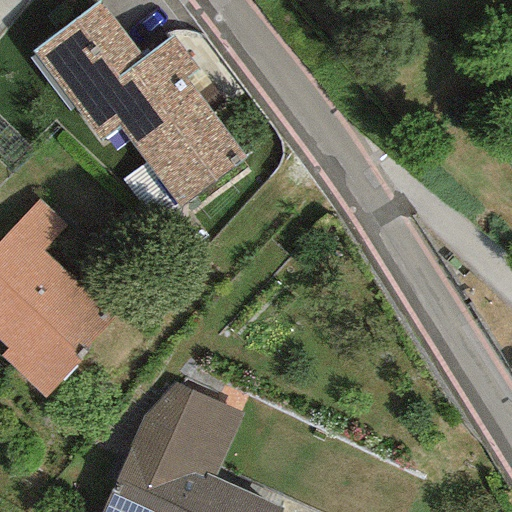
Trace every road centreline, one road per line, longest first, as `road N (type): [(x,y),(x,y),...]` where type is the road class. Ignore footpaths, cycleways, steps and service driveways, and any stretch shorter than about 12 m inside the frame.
road 1 (tertiary): [(511,438),(337,153)]
road 2 (residential): [(337,153),(511,291)]
road 3 (tertiary): [(337,153),(218,0)]
